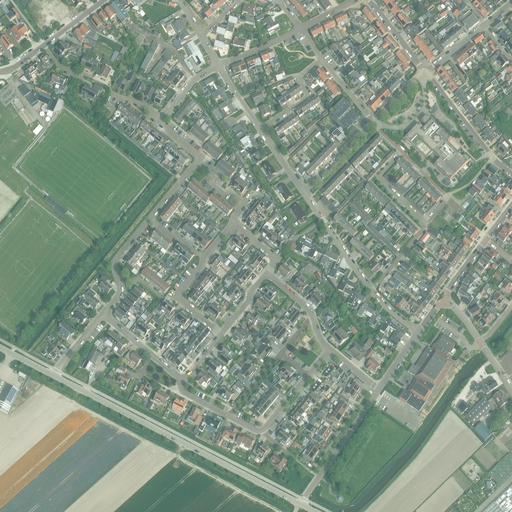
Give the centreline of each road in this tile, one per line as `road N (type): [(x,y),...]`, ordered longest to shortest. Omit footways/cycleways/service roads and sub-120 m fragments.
road 1 (tertiary): [(299,504),(52,374)]
road 2 (residential): [(303,498),(374,395)]
road 3 (residential): [(372,290),(302,191)]
